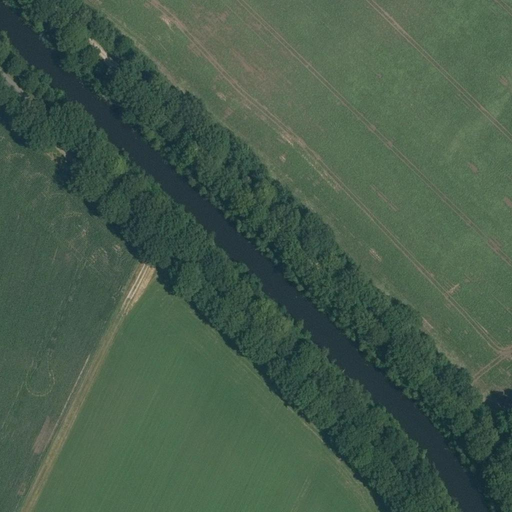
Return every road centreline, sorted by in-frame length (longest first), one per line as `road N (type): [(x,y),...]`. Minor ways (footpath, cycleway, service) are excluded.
road 1 (track): [(511,490),(480,439),(407,355),(43,0)]
road 2 (unclassified): [(426,511),(397,466),(0,74)]
